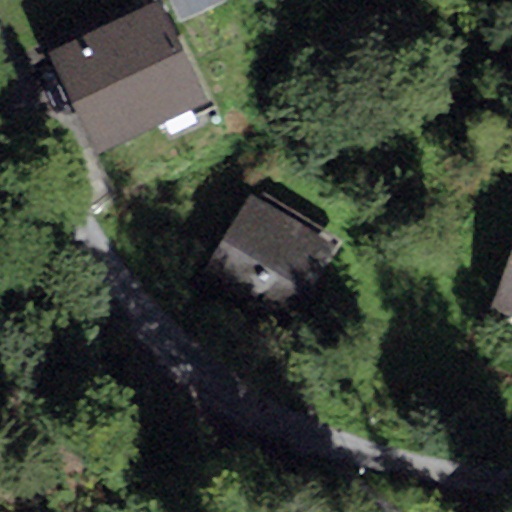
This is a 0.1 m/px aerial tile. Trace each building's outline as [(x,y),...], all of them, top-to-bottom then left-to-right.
[(159,0),(47,53),(96,156),(208,103),(159,0)] [(224,2),(222,0),(165,0),(176,23),(224,2)] [(276,342),(336,245),(248,192),(189,289),(276,342)] [(511,247),(489,310),(511,318),(511,247)] [(88,384),(81,348),(12,362),(19,399),(41,395),(48,431),(74,426),(79,452),(104,447),(113,494),(182,480),(173,433),(152,437),(146,406),(119,412),(113,379),(88,384)]
